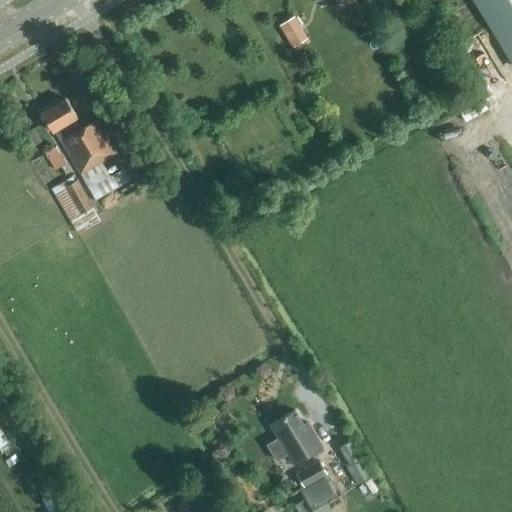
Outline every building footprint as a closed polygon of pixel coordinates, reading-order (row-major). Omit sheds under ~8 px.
[(511,0),(478,0),(511,55),(511,0)] [(306,38),(294,18),(282,26),(294,45),(306,38)] [(115,154),(96,121),(81,130),(74,120),(77,119),(65,99),(41,114),(52,133),(63,127),(69,137),(61,142),(80,175),(88,189),(95,200),(128,181),(121,170),(106,179),(97,165),(115,154)] [(32,129),(20,137),(28,149),(40,141),(32,129)] [(54,171),(65,164),(55,147),(54,147),(52,144),(43,149),(54,171)] [(75,183),(72,177),(51,189),(70,221),(80,215),(81,215),(93,208),(78,181),(75,183)] [(278,438),(267,445),(276,460),(287,454),(293,464),(322,447),(308,422),(303,425),(295,410),(270,425),(278,438)] [(349,468),(360,461),(350,445),(339,452),(349,468)] [(360,461),(349,468),(347,470),(358,487),(371,479),(360,461)] [(304,489),(327,476),(319,463),(296,476),(304,489)] [(301,493),(306,502),(296,507),(298,511),(329,511),(325,504),(336,498),(326,480),(301,493)]
